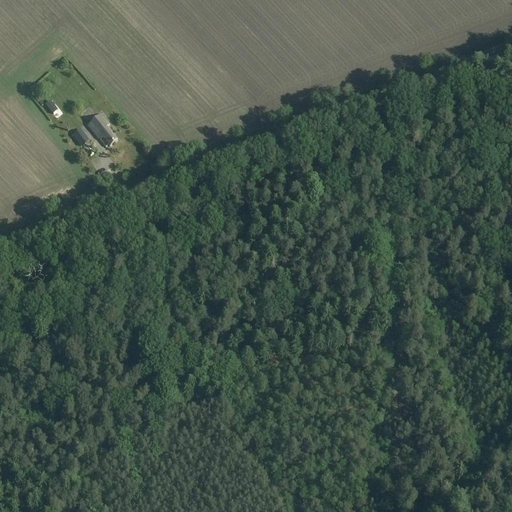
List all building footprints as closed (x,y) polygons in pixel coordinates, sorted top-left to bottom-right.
[(38,102),(28,107),(33,117),(43,112),(38,102)] [(50,102),(45,106),(49,111),(54,107),(50,102)] [(110,148),(118,142),(107,128),(110,126),(102,116),(89,127),(106,148),(108,146),(110,148)] [(94,135),(86,124),(82,128),(90,138),(94,135)] [(60,126),(53,130),(63,149),(70,145),(60,126)] [(72,137),(80,148),(89,141),(81,130),(72,137)]
